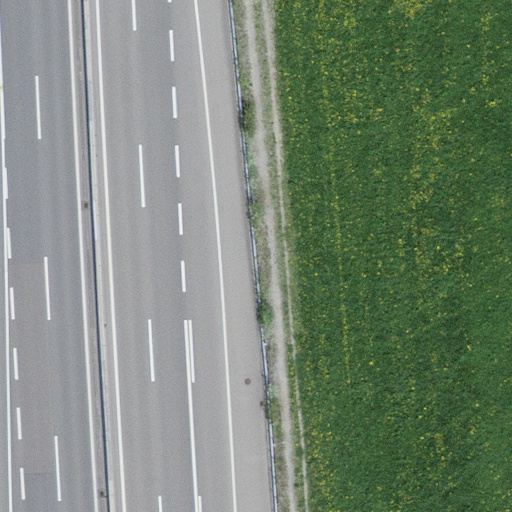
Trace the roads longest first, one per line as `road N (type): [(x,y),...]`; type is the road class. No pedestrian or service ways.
road 1 (motorway): [(33,0),(60,511)]
road 2 (motorway): [(160,511),(133,0)]
